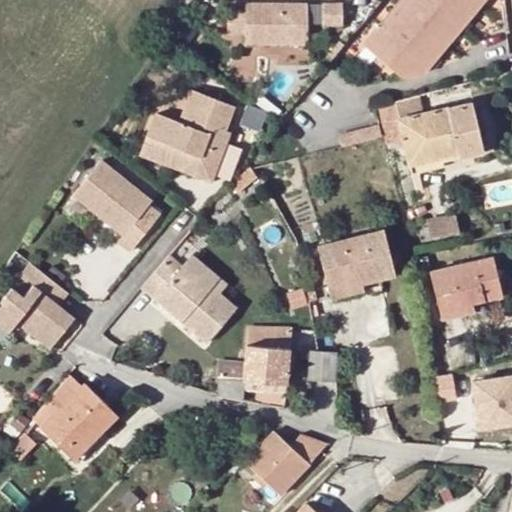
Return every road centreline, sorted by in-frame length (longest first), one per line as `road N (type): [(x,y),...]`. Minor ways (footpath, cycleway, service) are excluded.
road 1 (residential): [(511,454),(371,441),(191,400),(84,355)]
road 2 (residential): [(191,210),(84,355)]
road 3 (unknown): [(511,42),(351,108)]
